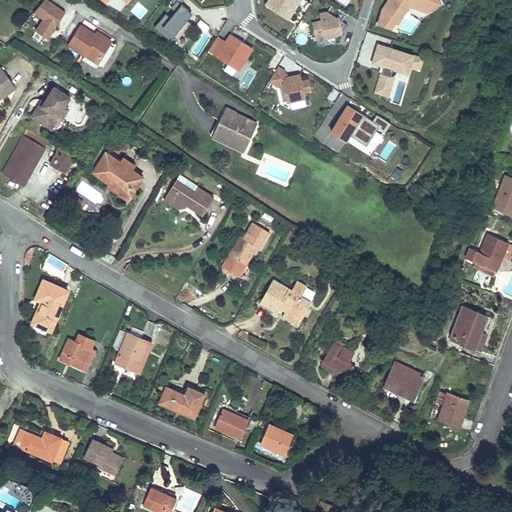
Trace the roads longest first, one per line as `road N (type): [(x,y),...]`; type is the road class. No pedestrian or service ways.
road 1 (residential): [(13,217),(5,347),(18,371),(274,482),(294,479),(365,423)]
road 2 (residential): [(13,217),(365,423)]
road 3 (residential): [(365,423),(418,454),(463,463),(489,435),(511,374)]
road 4 (residential): [(368,0),(351,53),(331,69),(256,30),(245,0)]
